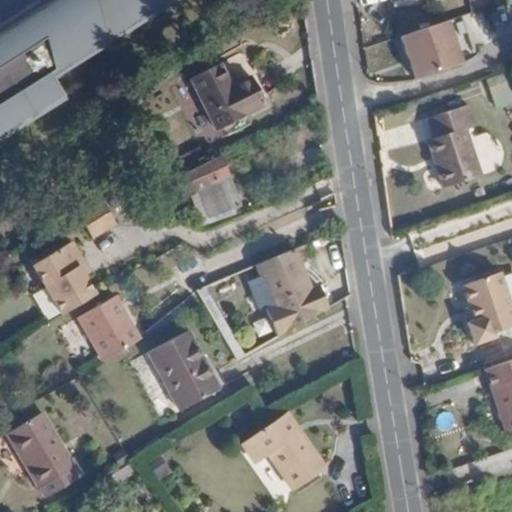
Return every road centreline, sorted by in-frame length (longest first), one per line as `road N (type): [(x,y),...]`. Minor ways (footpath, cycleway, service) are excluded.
road 1 (residential): [(407,511),(328,0)]
road 2 (unknown): [(366,256),(465,242),(511,225)]
